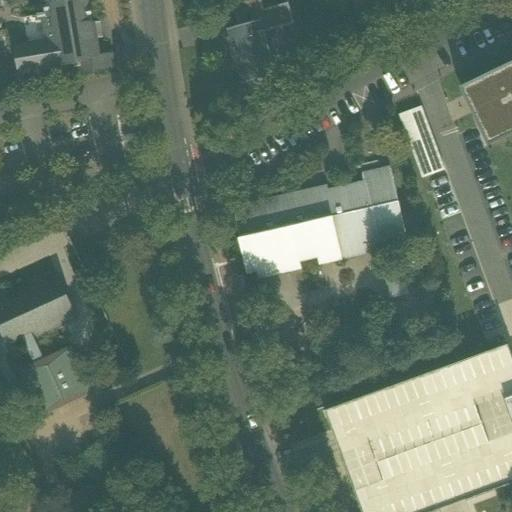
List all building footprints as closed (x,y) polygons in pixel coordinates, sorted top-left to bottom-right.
[(14,48),(19,74),(62,67),(62,66),(79,63),(99,59),(99,56),(93,24),(88,24),(84,0),(58,0),(40,3),(43,15),(37,15),(38,21),(44,20),(46,30),(56,30),(57,41),(47,43),(14,48)] [(255,0),(233,6),(239,26),(261,20),(261,22),(266,20),(263,10),(260,0),(255,0)] [(266,20),(261,22),(264,33),(294,25),(288,3),(263,10),(266,20)] [(276,75),(264,33),(261,22),(261,20),(239,26),(227,30),(229,38),(236,64),(242,85),(276,75)] [(46,30),(47,43),(57,41),(56,30),(46,30)] [(233,65),(236,64),(229,38),(226,39),(233,65)] [(79,63),(81,76),(114,69),(112,54),(99,56),(99,59),(79,63)] [(511,62),(459,88),(487,147),(511,135),(511,62)] [(406,134),(428,127),(421,108),(399,116),(406,134)] [(428,127),(406,134),(422,178),(444,170),(428,127)] [(362,176),(364,183),(365,183),(379,241),(406,235),(390,169),(362,176)] [(379,242),(379,241),(365,183),(364,183),(308,197),(307,193),(264,203),(264,202),(233,209),(240,239),(238,239),(246,274),(258,271),(259,278),(300,269),(297,262),(319,256),(320,264),(370,252),(366,245),(379,242)] [(0,295),(0,336),(8,354),(25,346),(34,341),(80,320),(56,270),(0,295)] [(385,279),(395,296),(408,293),(403,275),(385,279)] [(25,346),(34,364),(43,359),(34,341),(25,346)] [(511,358),(507,345),(324,411),(333,435),(360,511),(435,511),(460,503),(511,484),(511,358)] [(71,346),(43,359),(34,364),(18,371),(40,418),(93,393),(71,346)] [(79,454),(87,474),(98,469),(90,449),(79,454)]
